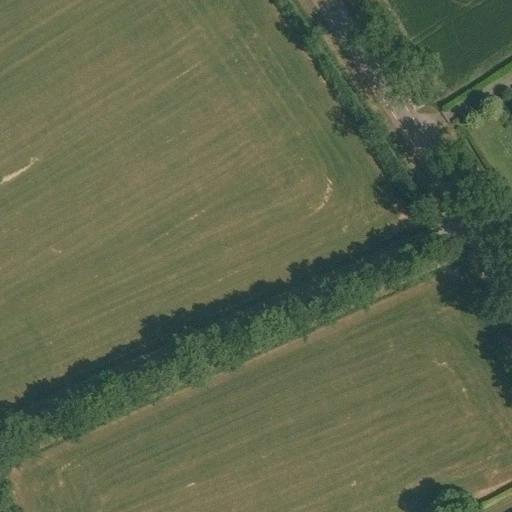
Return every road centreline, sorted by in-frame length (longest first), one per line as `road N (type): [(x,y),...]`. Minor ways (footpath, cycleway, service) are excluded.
road 1 (unclassified): [(0,436),(472,224)]
road 2 (tertiary): [(472,224),(324,0)]
